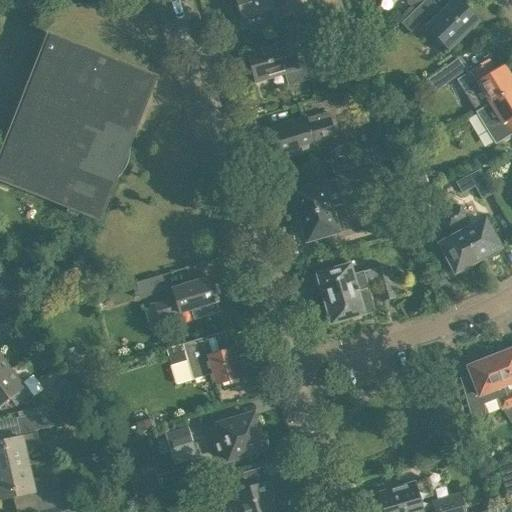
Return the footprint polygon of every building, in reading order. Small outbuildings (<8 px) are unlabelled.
[(271,10),(274,21),(303,12),(299,0),(286,0),(282,1),(281,0),(236,0),(242,18),(271,10)] [(315,0),(321,16),(344,9),(340,0),(315,0)] [(427,0),(423,0),(419,5),(400,23),(409,33),(428,15),(433,20),(426,27),(448,50),(477,22),(455,0),(454,0),(441,13),(427,0)] [(341,13),(320,19),(324,33),(345,26),(341,13)] [(363,31),(355,34),(360,49),(368,47),(363,31)] [(0,179),(67,205),(64,212),(75,216),(77,209),(96,216),(109,184),(113,181),(120,172),(123,170),(124,165),(126,161),(127,154),(127,146),(127,144),(127,141),(127,138),(150,80),(48,40),(0,161),(0,179)] [(246,54),(255,82),(284,74),(288,85),(312,78),(301,40),(290,44),(289,41),(246,54)] [(459,57),(426,80),(435,92),(468,68),(459,57)] [(455,80),(473,111),(511,88),(511,78),(505,66),(496,71),(489,59),(470,71),(455,80)] [(511,88),(473,111),(492,144),(511,131),(511,88)] [(306,119),(272,129),(281,158),(314,148),(312,142),(334,136),(328,116),(326,113),(306,119)] [(369,149),(374,164),(393,159),(388,144),(369,149)] [(352,154),(328,160),(332,174),(356,167),(370,164),(366,150),(352,154)] [(421,166),(400,174),(406,191),(427,183),(421,166)] [(477,171),(455,183),(461,194),(474,187),(481,201),(490,195),(477,171)] [(291,203),(295,218),(330,208),(331,209),(343,205),(336,180),(291,192),(294,202),(291,203)] [(422,188),(405,194),(409,206),(427,200),(422,188)] [(451,210),(444,199),(437,203),(443,214),(451,210)] [(460,205),(451,210),(458,224),(468,219),(460,205)] [(330,208),(295,218),(299,232),(302,231),(305,241),(349,229),(346,219),(334,222),(331,209),(330,208)] [(450,237),(438,244),(454,273),(457,271),(460,273),(467,270),(467,266),(478,260),(462,231),(458,224),(451,210),(443,214),(439,217),(450,237)] [(391,225),(394,237),(414,231),(408,212),(398,214),(401,222),(391,225)] [(483,219),(462,231),(478,260),(487,255),(490,257),(496,253),(496,249),(499,248),(483,219)] [(316,277),(314,280),(316,288),(320,289),(323,300),(366,287),(377,284),(389,281),(385,266),(352,276),(349,265),(346,266),(344,264),(337,266),(336,269),(316,275),(316,277)] [(439,288),(447,283),(442,274),(433,279),(439,288)] [(137,292),(133,293),(135,298),(165,289),(162,275),(135,283),(137,292)] [(193,320),(218,313),(216,304),(218,304),(210,277),(170,288),(173,298),(153,304),(158,321),(178,315),(178,313),(190,310),(193,320)] [(389,281),(377,284),(381,299),(394,295),(389,281)] [(366,287),(323,300),(326,310),(324,313),(326,321),(329,322),(330,325),(350,319),(353,321),(360,319),(361,316),(373,312),(366,287)] [(12,309),(2,315),(7,324),(17,318),(12,309)] [(222,332),(182,344),(192,380),(212,374),(215,385),(241,378),(232,349),(227,351),(222,332)] [(34,339),(29,343),(34,349),(39,346),(34,339)] [(34,349),(31,352),(34,356),(39,358),(46,351),(40,345),(39,346),(34,349)] [(501,354),(492,358),(510,405),(511,404),(511,349),(509,347),(502,350),(501,354)] [(0,377),(10,370),(0,357),(0,377)] [(77,358),(64,362),(68,375),(81,371),(77,358)] [(471,375),(460,380),(473,426),(484,422),(484,406),(483,404),(496,398),(500,409),(510,405),(492,358),(482,362),(479,360),(473,362),(472,366),(468,368),(471,375)] [(10,370),(0,377),(0,406),(8,400),(13,408),(29,396),(24,389),(10,370)] [(68,386),(58,391),(65,404),(75,399),(68,386)] [(20,439),(0,443),(0,472),(27,467),(24,453),(40,449),(37,433),(59,429),(56,412),(16,420),(20,439)] [(225,453),(227,460),(262,449),(252,415),(207,429),(215,456),(225,453)] [(426,434),(438,437),(442,419),(430,417),(426,434)] [(149,418),(135,422),(135,424),(137,429),(151,425),(149,418)] [(188,429),(166,436),(171,450),(192,443),(188,429)] [(141,466),(127,470),(129,476),(142,472),(141,466)] [(45,511),(67,508),(64,492),(50,495),(46,479),(30,482),(27,467),(0,472),(0,500),(32,494),(35,511),(45,511)] [(511,467),(499,472),(506,495),(511,492),(511,467)] [(157,471),(147,472),(149,490),(160,489),(157,471)] [(426,478),(377,493),(382,511),(420,511),(418,501),(432,497),(426,478)] [(275,511),(267,482),(246,487),(245,482),(222,488),(228,511),(275,511)] [(206,486),(178,493),(181,506),(185,505),(186,509),(204,504),(202,496),(208,495),(206,486)] [(464,511),(462,501),(435,509),(435,511),(464,511)]
